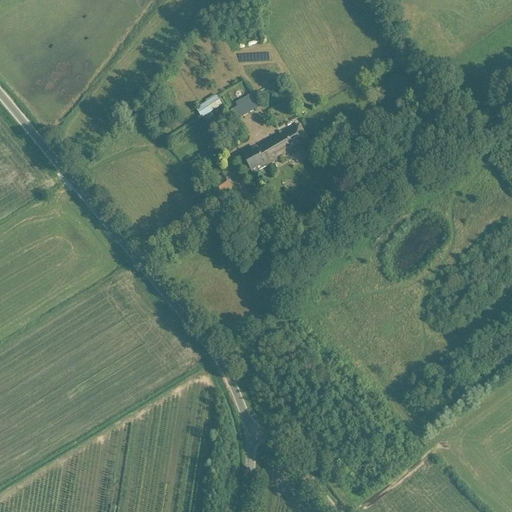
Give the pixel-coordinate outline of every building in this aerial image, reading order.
[(222,105),(216,95),(196,108),(202,118),(222,105)] [(249,95),(241,100),(249,113),(257,108),(249,95)] [(243,156),(253,175),(309,143),(299,125),(243,156)] [(224,175),(209,184),(219,200),(234,191),(224,175)] [(259,220),(253,210),(243,215),(249,225),(259,220)]
